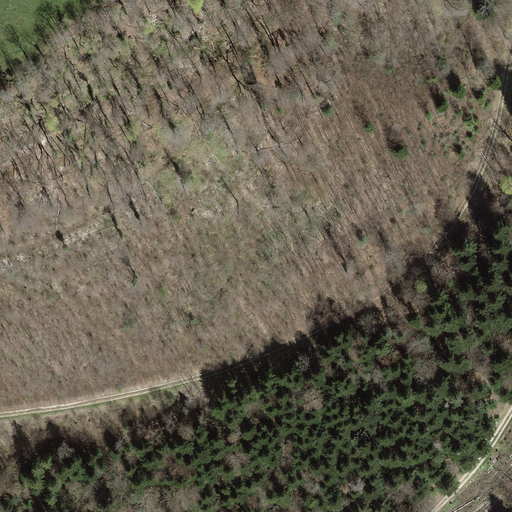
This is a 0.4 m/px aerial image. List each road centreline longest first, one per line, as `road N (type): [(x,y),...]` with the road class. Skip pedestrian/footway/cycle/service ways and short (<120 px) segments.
road 1 (track): [(0,415),(220,370),(378,293),(431,251),(459,210),(511,66)]
road 2 (track): [(0,267),(44,259),(125,222),(223,126)]
